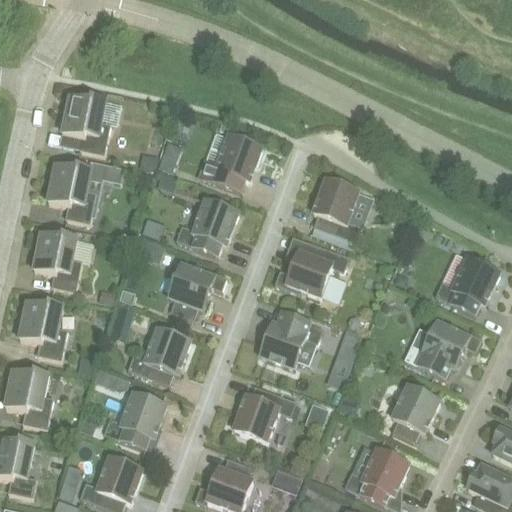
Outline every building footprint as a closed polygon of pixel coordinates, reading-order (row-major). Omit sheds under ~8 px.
[(102,129),(107,108),(92,105),(91,110),(71,106),(64,141),(83,145),(80,157),(105,162),(112,131),(102,129)] [(200,184),(258,205),(259,177),(256,176),(263,156),(230,143),(219,173),(206,168),(200,184)] [(181,159),(169,154),(160,176),(172,181),(181,159)] [(159,165),(144,161),(141,175),(156,178),(159,165)] [(88,198),(92,176),(78,173),(77,178),(57,174),(49,209),(69,213),(66,225),(91,230),(97,200),(88,198)] [(349,229),(360,199),(327,187),(314,220),(319,222),(314,234),(357,249),(362,234),(349,229)] [(183,233),(177,248),(219,263),(223,252),(227,253),(240,220),(206,208),(195,237),(183,233)] [(147,222),(142,237),(162,244),(167,229),(147,222)] [(74,266),(78,245),(63,242),(62,247),(42,243),(35,278),(55,282),(52,294),(77,299),(83,268),(74,266)] [(305,260),(300,259),(292,282),(281,278),(275,292),(301,301),(302,297),(321,304),(332,275),(345,280),(350,264),(309,249),(305,260)] [(436,303),(476,322),(481,311),(485,313),(501,281),(469,266),(455,294),(443,288),(436,303)] [(171,319),(195,327),(199,316),(204,318),(212,294),(223,298),(228,285),(216,280),(215,284),(183,272),(170,305),(175,307),(171,319)] [(132,310),(135,299),(122,295),(119,306),(132,310)] [(105,309),(115,311),(117,299),(102,296),(100,305),(100,308),(105,309)] [(38,362),(62,367),(69,337),(59,335),(64,313),(49,310),(48,315),(28,311),(21,346),(40,350),(38,362)] [(120,311),(116,325),(131,330),(135,316),(120,311)] [(334,317),(327,314),(324,323),(331,326),(334,317)] [(295,376),(306,347),(318,351),(324,336),(283,321),(278,332),(274,330),(262,364),(295,376)] [(438,329),(425,358),(412,352),(405,367),(446,386),(451,375),(455,377),(466,354),(476,359),(483,346),(471,340),(469,344),(438,329)] [(192,349),(158,337),(147,366),(134,362),(129,377),(170,392),(175,381),(179,382),(192,349)] [(96,379),(99,364),(83,361),(81,376),(96,379)] [(97,386),(107,389),(111,378),(102,375),(97,386)] [(14,380),(6,415),(26,419),(23,431),(48,436),(54,405),(45,403),(50,382),(35,379),(34,384),(14,380)] [(234,437),(268,449),(279,419),(292,424),(297,409),(256,393),(251,405),(247,403),(234,437)] [(398,428),(393,439),(416,450),(421,439),(425,441),(441,408),(408,393),(393,425),(398,428)] [(111,426),(105,441),(147,456),(151,445),(155,447),(168,413),(148,406),(134,401),(127,420),(123,430),(111,426)] [(312,419),(327,425),(330,416),(315,411),(312,419)] [(81,435),(94,440),(98,428),(86,424),(81,435)] [(511,441),(501,436),(494,451),(498,452),(493,461),(511,470),(511,441)] [(380,457),(392,463),(399,449),(386,444),(380,457)] [(28,484),(35,450),(20,447),(19,452),(0,448),(0,484),(11,487),(9,499),(34,504),(38,486),(28,484)] [(345,494),(382,511),(385,511),(391,502),(395,504),(410,472),(378,457),(364,485),(352,480),(345,494)] [(99,511),(125,511),(127,509),(131,511),(144,477),(111,465),(100,495),(87,490),(81,505),(99,511)] [(207,511),(209,509),(217,511),(244,511),(254,487),(248,485),(253,474),(229,465),(225,477),(220,475),(212,498),(201,494),(196,508),(206,511),(207,511)] [(493,511),(511,511),(511,487),(483,474),(478,483),(475,481),(468,496),(495,508),(493,511)] [(76,494),(63,490),(59,504),(72,508),(76,494)]
